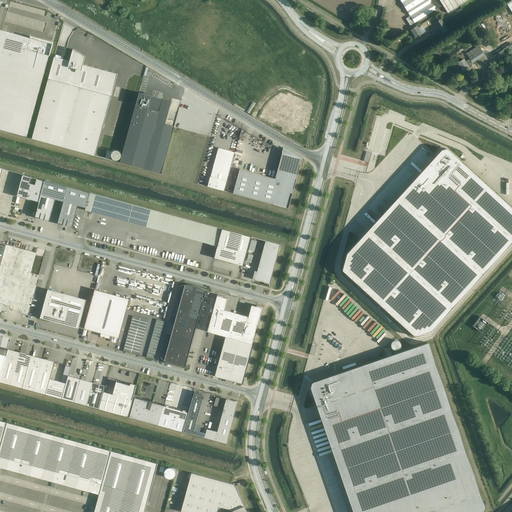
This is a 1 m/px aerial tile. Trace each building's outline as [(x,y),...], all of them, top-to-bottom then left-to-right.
[(406,19),(410,25),(443,5),(448,13),(468,0),(400,0),(410,16),(406,19)] [(461,8),(450,15),(452,18),(463,11),(461,8)] [(448,30),(441,19),(435,23),(442,34),(448,30)] [(417,26),(411,30),(416,38),(422,34),(417,26)] [(0,129),(27,137),(27,136),(29,129),(37,100),(45,72),(53,43),(33,37),(30,36),(30,37),(30,38),(29,37),(3,30),(2,30),(0,29),(0,129)] [(489,57),(491,60),(508,48),(511,53),(511,45),(511,46),(509,42),(501,47),(501,48),(492,54),(492,55),(489,57)] [(458,63),(463,71),(469,67),(469,68),(472,66),(472,65),(471,64),(485,55),(478,45),(466,54),(470,59),(466,62),(464,59),(458,63)] [(32,139),(95,156),(117,74),(83,65),(85,58),(73,51),(73,50),(73,49),(69,61),(54,57),(32,139)] [(139,92),(119,162),(161,174),(174,127),(165,124),(171,102),(139,92)] [(172,98),(169,112),(177,114),(180,100),(172,98)] [(235,153),(219,148),(208,186),(224,191),(235,153)] [(346,254),(342,270),(416,338),(430,332),(511,243),(511,208),(451,152),(449,150),(448,149),(447,149),(446,148),(445,149),(444,149),(443,150),(441,152),(346,254)] [(240,169),(233,193),(288,208),(300,165),(300,164),(301,159),(283,149),(275,179),(240,169)] [(44,181),(22,175),(16,197),(17,197),(17,196),(26,199),(25,199),(25,200),(29,201),(29,200),(38,202),(38,203),(44,181)] [(63,202),(67,187),(45,181),(35,217),(40,218),(40,219),(44,220),(45,219),(50,220),(55,199),(63,202)] [(63,202),(58,223),(63,224),(63,226),(67,226),(67,225),(73,227),(78,206),(86,208),(90,193),(67,187),(63,202)] [(222,229),(90,193),(86,208),(85,212),(217,248),(222,229)] [(216,258),(241,264),(241,265),(243,266),(251,237),(222,229),(217,248),(214,258),(216,258)] [(249,249),(254,251),(258,238),(253,237),(249,249)] [(281,245),(266,241),(261,259),(255,280),(270,284),(281,245)] [(7,245),(0,270),(0,311),(4,313),(6,306),(30,313),(40,275),(22,271),(28,251),(7,245)] [(180,286),(185,285),(164,360),(163,359),(162,358),(160,357),(161,358),(162,359),(164,360),(166,362),(169,363),(171,364),(174,365),(178,366),(181,367),(185,367),(188,367),(190,367),(189,367),(188,367),(185,367),(206,290),(207,291),(209,292),(210,293),(209,292),(208,291),(206,290),(202,288),(198,287),(196,286),(193,285),(189,285),(185,285),(184,285),(183,285),(180,286)] [(78,329),(86,300),(48,289),(42,310),(40,318),(59,323),(78,329)] [(100,336),(110,339),(111,336),(119,338),(129,299),(94,290),(84,328),(101,333),(100,336)] [(214,307),(207,332),(229,338),(236,313),(224,310),(225,305),(227,300),(227,298),(222,297),(222,296),(217,295),(214,307)] [(236,313),(229,338),(252,344),(257,325),(258,325),(263,307),(257,305),(256,306),(251,305),(251,307),(250,307),(249,312),(250,312),(248,317),(236,313)] [(229,338),(219,376),(243,383),(253,345),(229,338)] [(391,342),(391,345),(392,347),(393,349),(395,350),(397,350),(400,349),(402,348),(403,346),(403,343),(402,341),(401,339),(399,338),(396,338),(394,339),(392,340),(391,342)] [(311,387),(310,388),(311,389),(311,391),(310,392),(311,392),(312,392),(312,394),(312,395),(313,395),(320,417),(321,418),(352,511),(480,511),(483,511),(485,507),(452,412),(429,344),(429,343),(428,343),(427,343),(426,343),(392,355),(389,347),(383,349),(386,356),(336,374),(314,382),(313,382),(312,383),(311,387)] [(0,378),(0,381),(46,394),(50,379),(53,366),(51,366),(52,362),(43,360),(44,359),(42,358),(42,360),(36,358),(35,361),(31,360),(32,356),(30,355),(29,359),(25,358),(26,354),(19,352),(19,353),(13,352),(12,354),(8,353),(9,349),(8,349),(8,351),(0,378)] [(66,383),(62,399),(74,402),(80,379),(68,375),(66,383)] [(50,379),(46,394),(58,398),(62,399),(66,383),(61,382),(50,379)] [(80,379),(74,402),(80,404),(86,405),(93,382),(80,379)] [(99,409),(128,417),(136,385),(130,383),(130,385),(116,382),(117,380),(116,380),(112,394),(104,392),(99,409)] [(93,382),(86,405),(99,409),(103,392),(105,386),(93,382)] [(205,433),(194,430),(203,396),(201,393),(194,391),(188,413),(183,431),(204,437),(205,433)] [(134,398),(129,417),(158,425),(163,406),(158,404),(158,403),(154,402),(154,403),(152,403),(152,401),(149,400),(149,402),(134,398)] [(226,399),(215,440),(226,444),(238,402),(226,399)] [(163,407),(158,425),(170,428),(175,409),(168,407),(169,406),(166,405),(166,406),(164,406),(163,406),(163,407)] [(175,409),(170,428),(182,432),(182,431),(187,413),(187,412),(185,412),(186,410),(183,410),(182,411),(175,409)] [(94,511),(100,493),(112,451),(0,420),(0,511),(94,511)] [(100,493),(94,511),(144,511),(158,463),(112,451),(100,493)] [(174,478),(178,469),(169,465),(165,474),(174,478)] [(181,511),(217,511),(218,511),(220,511),(246,511),(235,485),(191,473),(181,511)]
